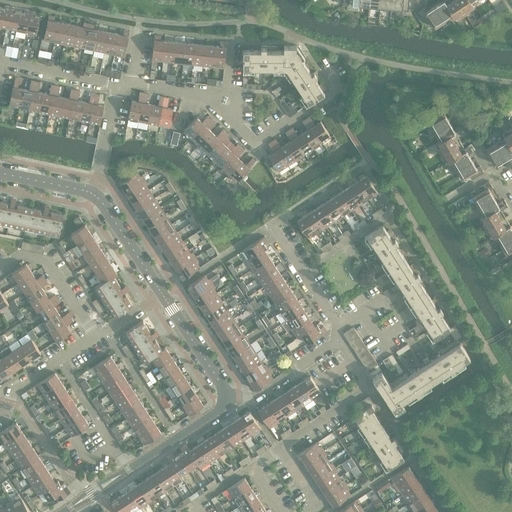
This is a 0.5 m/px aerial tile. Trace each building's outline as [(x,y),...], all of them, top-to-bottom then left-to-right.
[(370,0),(370,7),(380,8),(381,0),(370,0)] [(381,0),(380,8),(391,10),(392,0),(381,0)] [(392,0),(391,10),(408,11),(409,0),(392,0)] [(435,28),(440,25),(453,16),(456,20),(475,8),(472,4),(477,0),(438,0),(440,3),(427,11),(425,8),(418,13),(426,24),(431,21),(435,28)] [(0,7),(0,8),(0,26),(6,28),(11,8),(5,6),(4,8),(0,7)] [(11,8),(6,28),(16,30),(20,11),(16,11),(17,9),(11,8)] [(20,11),(16,30),(26,32),(31,12),(25,11),(24,12),(20,11)] [(31,12),(26,32),(37,34),(41,16),(36,15),(37,13),(31,12)] [(44,40),(54,42),(58,22),(54,21),(55,17),(49,16),(44,40)] [(58,22),(54,42),(64,44),(68,24),(58,22)] [(78,26),(74,46),(84,48),(89,24),(84,23),(83,27),(78,26)] [(68,24),(64,44),(74,46),(78,26),(68,24)] [(89,24),(84,48),(94,50),(98,30),(94,29),(95,25),(89,24)] [(98,30),(94,50),(104,52),(108,32),(98,30)] [(118,34),(114,55),(125,57),(130,32),(124,31),(123,35),(118,34)] [(108,32),(104,52),(114,55),(118,34),(108,32)] [(152,60),(163,61),(165,41),(161,41),(161,36),(155,36),(152,60)] [(165,41),(163,61),(173,63),(175,42),(165,41)] [(175,42),(173,63),(183,64),(185,43),(175,42)] [(185,43),(183,64),(193,65),(195,44),(185,43)] [(216,46),(213,67),(224,68),(227,43),(221,43),(220,47),(216,46)] [(195,44),(193,65),(203,66),(206,45),(195,44)] [(24,45),(21,59),(27,60),(30,46),(24,45)] [(206,45),(203,66),(213,67),(216,46),(206,45)] [(243,51),(243,69),(263,69),(263,73),(285,74),(285,70),(286,70),(309,104),(325,94),(315,79),(319,77),(315,72),(312,74),(302,60),(306,57),(299,46),(284,46),(284,51),(274,51),(275,46),(261,46),(261,51),(243,51)] [(9,105),(20,107),(24,89),(18,88),(20,78),(16,77),(14,87),(13,87),(9,105)] [(24,89),(20,107),(30,110),(36,82),(31,81),(29,90),(24,89)] [(36,82),(30,110),(40,112),(44,93),(38,92),(40,83),(36,82)] [(44,93),(40,112),(50,114),(56,86),(51,85),(49,94),(44,93)] [(56,86),(50,114),(60,116),(64,97),(58,96),(60,87),(56,86)] [(64,97),(60,116),(70,118),(76,90),(71,89),(69,99),(64,97)] [(76,90),(70,118),(80,120),(84,102),(78,100),(80,91),(76,90)] [(128,119),(139,121),(144,93),(140,92),(138,102),(132,100),(128,119)] [(84,102),(80,120),(90,122),(95,94),(91,93),(89,103),(84,102)] [(144,93),(139,121),(149,123),(152,105),(147,103),(149,94),(144,93)] [(95,94),(90,122),(100,124),(104,106),(98,105),(100,95),(95,94)] [(152,105),(149,123),(159,125),(164,97),(160,96),(158,106),(152,105)] [(164,97),(159,125),(169,127),(173,109),(167,108),(169,98),(164,97)] [(468,155),(472,152),(475,150),(471,144),(465,148),(444,113),(428,123),(439,141),(435,144),(447,163),(451,161),(462,179),(469,175),(472,180),(484,173),(480,166),(476,168),(468,155)] [(184,131),(192,139),(212,118),(209,115),(202,122),(197,118),(184,131)] [(310,117),(306,119),(322,143),(331,137),(321,122),(315,125),(310,117)] [(212,118),(192,139),(199,146),(212,132),(208,128),(215,121),(212,118)] [(308,130),(303,133),(313,149),(322,143),(306,119),(302,122),(308,130)] [(293,128),(289,130),(305,154),(313,149),(303,133),(298,136),(293,128)] [(511,128),(502,134),(505,138),(486,149),(496,165),(511,155),(511,128)] [(212,132),(199,146),(207,153),(227,132),(223,129),(216,136),(212,132)] [(291,141),(286,144),(296,160),(305,154),(289,130),(285,133),(291,141)] [(227,132),(207,153),(214,160),(227,147),(223,143),(230,136),(227,132)] [(276,139),(272,142),(288,165),(296,160),(286,144),(281,147),(276,139)] [(288,165),(272,142),(268,144),(274,152),(269,156),(279,171),(288,165)] [(227,147),(214,160),(221,167),(241,147),(238,144),(231,151),(227,147)] [(241,147),(221,167),(228,174),(241,161),(237,157),(244,150),(241,147)] [(241,161),(228,174),(236,182),(249,168),(256,161),(252,158),(245,165),(241,161)] [(121,190),(124,194),(145,180),(142,176),(141,177),(138,172),(120,184),(122,186),(121,190)] [(366,176),(357,182),(369,199),(378,193),(366,176)] [(145,180),(124,194),(127,198),(130,199),(132,201),(149,190),(146,185),(148,184),(145,180)] [(504,200),(501,201),(497,204),(490,190),(493,188),(489,181),(477,188),(480,193),(473,198),(483,216),(479,219),(491,238),(495,236),(506,254),(511,250),(511,228),(501,210),(508,206),(504,200)] [(357,182),(349,188),(360,205),(369,199),(357,182)] [(349,188),(340,193),(352,210),(360,205),(349,188)] [(149,190),(132,201),(137,210),(155,198),(149,190)] [(340,193),(332,199),(343,216),(352,210),(340,193)] [(155,198),(137,210),(143,218),(160,207),(155,198)] [(332,199),(323,204),(335,222),(343,216),(332,199)] [(0,222),(59,235),(64,215),(51,212),(51,215),(41,213),(41,210),(18,205),(17,208),(7,206),(8,203),(0,201),(0,222)] [(323,204),(315,210),(326,227),(335,222),(323,204)] [(160,207),(143,218),(149,227),(166,215),(160,207)] [(315,210),(306,216),(318,233),(326,227),(315,210)] [(166,215),(149,227),(154,235),(172,224),(166,215)] [(318,233),(306,216),(297,221),(309,239),(318,233)] [(77,226),(83,222),(80,217),(74,221),(77,226)] [(172,224),(154,235),(160,244),(177,233),(172,224)] [(71,234),(78,244),(92,235),(85,225),(71,234)] [(386,272),(398,290),(402,288),(406,295),(403,298),(420,324),(424,322),(435,339),(448,330),(455,341),(440,351),(442,354),(409,376),(407,373),(390,384),(382,372),(372,378),(382,393),(380,395),(383,399),(385,398),(395,413),(405,407),(402,403),(410,398),(412,402),(424,394),(421,391),(450,371),(453,375),(464,368),(462,364),(470,358),(458,339),(461,337),(454,326),(450,328),(441,314),(445,311),(437,300),(433,302),(418,279),(422,277),(415,266),(411,268),(396,245),(400,243),(392,231),(388,234),(383,225),(364,238),(375,256),(379,253),(390,270),(386,272)] [(177,233),(160,244),(166,252),(183,241),(177,233)] [(92,235),(78,244),(84,254),(98,245),(92,235)] [(265,236),(246,249),(241,252),(247,260),(251,257),(251,258),(264,249),(265,250),(267,248),(264,244),(268,242),(265,236)] [(183,241),(166,252),(171,261),(188,250),(183,241)] [(61,245),(58,247),(63,254),(66,252),(61,245)] [(98,245),(84,254),(90,263),(104,254),(98,245)] [(211,247),(206,251),(209,256),(215,252),(211,247)] [(484,248),(478,252),(482,258),(488,255),(484,248)] [(251,258),(251,257),(247,260),(253,269),(270,258),(265,250),(264,249),(251,258)] [(188,250),(171,261),(173,263),(172,266),(175,271),(196,257),(193,253),(191,254),(188,250)] [(511,252),(498,261),(501,266),(511,259),(511,252)] [(104,254),(90,263),(97,273),(111,264),(104,254)] [(196,257),(175,271),(177,275),(181,276),(183,278),(200,267),(197,262),(198,261),(196,257)] [(270,258),(253,269),(258,278),(275,267),(270,258)] [(12,273),(19,283),(33,274),(26,264),(12,273)] [(97,273),(103,282),(103,283),(114,276),(117,274),(111,264),(97,273)] [(275,267),(258,278),(264,286),(281,275),(275,267)] [(33,274),(19,283),(25,293),(45,279),(42,275),(36,279),(33,274)] [(189,293),(192,297),(213,283),(210,279),(208,280),(205,275),(188,287),(190,289),(189,293)] [(281,275),(264,286),(270,295),(287,284),(281,275)] [(103,283),(103,282),(96,286),(116,316),(133,305),(126,294),(123,296),(118,287),(120,286),(114,276),(103,283)] [(45,279),(25,293),(31,302),(45,293),(42,287),(48,283),(45,279)] [(213,283),(192,297),(195,301),(198,302),(199,304),(217,293),(214,289),(216,287),(213,283)] [(287,284),(270,295),(275,303),(292,292),(287,284)] [(387,297),(393,294),(389,288),(383,292),(387,297)] [(0,290),(0,310),(9,304),(0,290)] [(292,292),(275,303),(281,312),(298,301),(292,292)] [(45,293),(31,302),(38,312),(58,299),(55,295),(49,298),(45,293)] [(217,293),(199,304),(205,313),(222,301),(217,293)] [(58,299),(38,312),(44,321),(58,312),(54,306),(60,302),(58,299)] [(222,301),(205,313),(211,321),(228,310),(222,301)] [(298,301),(281,312),(286,321),(304,309),(298,301)] [(304,309),(286,321),(292,329),(309,318),(304,309)] [(228,310),(211,321),(216,330),(234,319),(228,310)] [(58,312),(44,321),(50,331),(70,318),(67,314),(61,317),(58,312)] [(70,318),(50,331),(57,341),(71,331),(67,325),(73,322),(70,318)] [(309,318),(292,329),(298,338),(302,335),(315,326),(314,326),(309,318)] [(234,319),(216,330),(222,338),(239,327),(234,319)] [(150,331),(143,321),(126,332),(146,361),(152,357),(151,357),(162,350),(162,349),(156,340),(153,341),(148,333),(150,331)] [(302,335),(308,344),(327,331),(323,326),(320,328),(317,324),(314,326),(315,326),(302,335)] [(239,327),(222,338),(228,347),(245,336),(239,327)] [(343,334),(347,339),(357,333),(353,327),(343,334)] [(357,333),(347,339),(350,344),(360,338),(357,333)] [(245,336),(228,347),(233,355),(250,344),(245,336)] [(360,338),(350,344),(354,350),(364,343),(360,338)] [(32,339),(22,346),(31,360),(41,353),(32,339)] [(294,340),(287,345),(290,350),(297,346),(294,340)] [(364,343),(354,350),(357,355),(367,348),(364,343)] [(127,344),(123,347),(122,348),(129,359),(135,356),(127,344)] [(250,344),(233,355),(239,364),(256,353),(250,344)] [(408,344),(396,352),(399,356),(410,348),(408,344)] [(22,346),(12,352),(21,366),(31,360),(22,346)] [(0,352),(0,354),(3,358),(12,372),(21,366),(12,352),(9,347),(0,352)] [(151,357),(152,357),(158,366),(172,357),(165,347),(162,349),(162,350),(151,357)] [(367,348),(357,355),(360,360),(370,353),(367,348)] [(256,353),(239,364),(244,372),(262,361),(256,353)] [(370,353),(360,360),(364,365),(374,359),(370,353)] [(392,354),(388,357),(399,374),(403,372),(392,354)] [(93,367),(99,376),(116,365),(110,356),(93,367)] [(172,357),(158,366),(164,376),(178,367),(172,357)] [(3,358),(0,360),(0,374),(2,378),(12,372),(3,358)] [(374,359),(364,365),(367,370),(377,364),(374,359)] [(262,361),(244,372),(246,375),(245,378),(248,382),(269,369),(266,364),(264,365),(262,361)] [(116,365),(99,376),(105,385),(122,373),(116,365)] [(178,367),(164,376),(170,386),(184,376),(178,367)] [(269,369),(248,382),(251,387),(254,387),(256,390),(273,379),(270,374),(272,373),(269,369)] [(38,384),(44,393),(61,382),(55,373),(38,384)] [(122,373),(105,385),(110,393),(127,382),(122,373)] [(184,376),(170,386),(177,395),(191,386),(184,376)] [(310,376),(302,382),(313,400),(322,394),(310,376)] [(61,382),(44,393),(49,402),(66,390),(61,382)] [(127,382),(110,393),(116,402),(133,390),(127,382)] [(302,382),(293,388),(304,405),(313,400),(302,382)] [(191,386),(177,395),(183,405),(197,395),(191,386)] [(293,388),(284,393),(296,411),(304,405),(293,388)] [(66,390),(49,402),(55,410),(72,399),(66,390)] [(133,390),(116,402),(122,410),(139,399),(133,390)] [(284,393),(276,399),(287,416),(296,411),(284,393)] [(197,395),(183,405),(190,415),(204,405),(197,395)] [(403,448),(395,437),(391,439),(372,410),(376,408),(369,397),(358,404),(363,412),(355,418),(377,452),(374,454),(385,472),(404,459),(399,451),(403,448)] [(72,399),(55,410),(60,419),(78,407),(72,399)] [(139,399),(122,410),(127,419),(144,407),(139,399)] [(276,399),(267,404),(279,422),(287,416),(276,399)] [(279,422),(267,404),(258,410),(270,428),(279,422)] [(78,407),(60,419),(66,427),(83,416),(78,407)] [(144,407),(127,419),(133,427),(150,416),(144,407)] [(250,411),(241,417),(252,435),(261,429),(250,411)] [(83,416),(66,427),(72,436),(89,425),(83,416)] [(150,416),(133,427),(138,436),(156,424),(150,416)] [(241,417),(232,423),(244,440),(252,435),(241,417)] [(0,433),(0,435),(5,443),(22,431),(16,423),(0,433)] [(232,423),(224,428),(235,446),(244,440),(232,423)] [(156,424),(138,436),(144,444),(161,433),(156,424)] [(224,428),(215,434),(226,451),(235,446),(224,428)] [(22,431),(5,443),(11,451),(28,440),(22,431)] [(215,434),(206,440),(218,457),(226,451),(215,434)] [(28,440),(11,451),(16,460),(33,449),(28,440)] [(206,440),(198,445),(209,463),(218,457),(206,440)] [(300,460),(303,464),(324,451),(321,446),(320,447),(316,443),(299,454),(301,457),(300,460)] [(183,451),(179,454),(189,469),(198,464),(189,451),(190,450),(186,444),(181,448),(183,451)] [(198,445),(190,450),(189,451),(198,464),(200,468),(209,463),(198,445)] [(33,449),(16,460),(22,468),(39,457),(33,449)] [(324,451),(303,464),(306,469),(309,469),(311,472),(328,460),(325,456),(327,455),(324,451)] [(167,456),(172,463),(180,475),(181,475),(189,469),(179,454),(175,457),(173,453),(167,456)] [(39,457),(22,468),(27,477),(45,466),(39,457)] [(328,460),(311,472),(312,474),(311,477),(314,481),(335,468),(332,463),(331,464),(328,460)] [(172,463),(164,468),(175,485),(184,479),(181,475),(180,475),(172,463)] [(45,466),(27,477),(33,485),(50,474),(45,466)] [(356,466),(351,469),(357,478),(362,474),(356,466)] [(393,483),(396,487),(417,473),(414,469),(410,469),(409,466),(391,477),(395,482),(393,483)] [(164,468),(155,474),(166,491),(175,485),(164,468)] [(335,468),(314,481),(317,486),(320,486),(322,489),(339,477),(336,473),(338,472),(335,468)] [(417,473),(396,487),(398,492),(400,490),(403,495),(420,483),(419,481),(419,478),(417,473)] [(50,474),(33,485),(39,494),(43,492),(43,491),(56,483),(55,482),(50,474)] [(155,474),(146,479),(160,500),(168,494),(166,491),(155,474)] [(339,477),(322,489),(323,491),(323,494),(325,498),(346,485),(344,480),(342,481),(339,477)] [(227,489),(233,498),(250,487),(244,478),(227,489)] [(146,479),(138,485),(149,502),(158,497),(146,479)] [(43,492),(39,494),(43,500),(45,501),(47,501),(49,500),(55,496),(58,501),(71,492),(65,482),(61,485),(58,480),(55,482),(56,483),(43,491),(43,492)] [(420,483),(403,495),(409,503),(426,492),(420,483)] [(138,485),(129,490),(141,508),(149,502),(138,485)] [(346,485),(325,498),(328,503),(332,503),(333,506),(351,495),(348,490),(349,489),(346,485)] [(250,487),(233,498),(238,507),(256,495),(250,487)] [(129,490),(121,496),(131,511),(134,511),(141,508),(129,490)] [(426,492),(409,503),(414,511),(431,500),(426,492)] [(10,500),(11,501),(17,511),(30,511),(18,494),(10,500)] [(256,495),(238,507),(242,511),(248,511),(261,504),(256,495)] [(131,511),(121,496),(112,502),(118,511),(131,511)] [(378,499),(373,502),(377,508),(382,504),(378,499)] [(431,500),(414,511),(432,511),(437,509),(431,500)] [(8,506),(3,509),(5,511),(17,511),(11,501),(6,504),(8,506)] [(357,511),(362,509),(360,505),(358,506),(355,501),(338,511),(357,511)]
